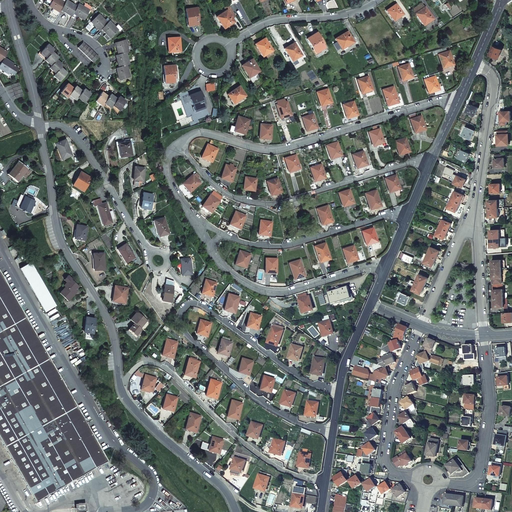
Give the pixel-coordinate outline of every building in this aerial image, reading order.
[(65,3),(59,0),(52,0),(52,2),(50,5),(53,7),(52,9),(53,9),(60,13),(61,11),(62,9),(65,3)] [(77,7),(67,1),(65,3),(62,9),(65,11),(65,12),(72,17),(73,14),(74,13),(77,7)] [(90,10),(79,4),(77,7),(74,13),(78,15),(77,16),(84,20),(90,10)] [(391,8),(386,11),(394,21),(402,15),(399,12),(400,11),(396,4),(391,8)] [(412,9),(423,25),(431,20),(429,16),(430,16),(424,7),(423,8),(420,4),(416,7),(412,9)] [(229,6),(229,5),(224,8),(226,11),(232,19),(236,16),(229,6)] [(197,8),(186,10),(188,27),(198,25),(198,23),(197,21),(199,21),(197,8)] [(226,11),(217,17),(221,23),(220,24),(224,29),(234,23),(233,21),(232,19),(226,11)] [(108,23),(99,14),(92,21),(95,24),(94,25),(99,31),(102,29),(103,28),(108,23)] [(118,30),(110,21),(108,23),(103,28),(106,31),(104,32),(106,34),(110,38),(118,30)] [(341,36),(335,39),(341,48),(347,45),(348,46),(353,42),(347,32),(341,36)] [(311,36),(306,39),(315,53),(325,47),(317,33),(311,36)] [(179,38),(168,39),(169,46),(167,46),(168,53),(180,52),(180,45),(179,38)] [(260,42),(255,45),(263,57),(271,52),(269,48),(270,47),(265,39),(260,42)] [(125,40),(116,43),(117,47),(116,47),(118,55),(126,53),(129,52),(125,40)] [(83,43),(78,48),(93,63),(99,57),(83,43)] [(289,46),(284,49),(292,61),(300,56),(298,53),(299,52),(294,43),(289,46)] [(53,50),(47,45),(40,53),(42,54),(47,58),(52,52),(53,50)] [(502,50),(494,47),(490,55),(494,57),(498,59),(502,50)] [(449,51),(438,55),(442,68),(451,65),(450,63),(450,61),(451,61),(449,51)] [(58,58),(52,52),(47,58),(44,60),(51,66),(56,60),(58,58)] [(118,55),(116,56),(118,60),(116,60),(118,68),(126,66),(129,65),(126,53),(118,55)] [(1,62),(0,64),(0,69),(12,77),(18,69),(14,66),(14,65),(3,59),(1,62)] [(62,66),(56,60),(51,66),(49,68),(55,74),(60,68),(62,66)] [(247,63),(242,66),(245,72),(246,72),(253,83),(260,79),(257,73),(259,72),(252,60),(247,63)] [(409,64),(398,67),(402,81),(406,79),(411,78),(410,74),(411,73),(409,64)] [(118,68),(117,68),(118,72),(116,73),(119,80),(130,78),(126,66),(118,68)] [(175,66),(163,67),(164,83),(175,82),(174,78),(176,78),(176,72),(175,66)] [(67,73),(60,68),(55,74),(53,76),(60,82),(67,73)] [(428,75),(423,77),(428,93),(432,92),(437,91),(435,86),(437,86),(434,76),(428,78),(428,75)] [(368,77),(357,80),(361,93),(366,92),(370,91),(369,87),(371,86),(368,77)] [(18,83),(11,85),(16,98),(23,96),(18,83)] [(73,89),(67,84),(60,93),(67,98),(69,95),(73,89)] [(214,84),(206,85),(208,92),(215,91),(214,84)] [(393,86),(382,90),(387,106),(392,105),(396,103),(395,99),(397,98),(393,86)] [(75,87),(73,89),(69,95),(75,100),(77,98),(82,92),(75,87)] [(232,94),(228,96),(234,104),(245,96),(239,87),(235,90),(231,92),(232,94)] [(91,95),(84,89),(82,92),(77,98),(84,103),(91,95)] [(327,89),(317,92),(321,106),(325,105),(330,103),(328,99),(330,99),(327,89)] [(205,104),(200,92),(189,96),(195,112),(204,108),(203,104),(205,104)] [(108,98),(101,93),(95,101),(102,106),(104,104),(108,98)] [(117,100),(110,95),(108,98),(104,104),(111,109),(112,106),(117,100)] [(126,102),(119,97),(117,100),(112,106),(120,111),(122,107),(125,103),(126,102)] [(287,102),(276,105),(280,119),(285,118),(289,116),(288,112),(290,112),(287,102)] [(353,102),(343,105),(347,118),(351,117),(356,116),(355,111),(356,111),(353,102)] [(479,108),(470,104),(466,112),(475,116),(477,112),(479,108)] [(511,111),(501,112),(501,121),(500,121),(500,123),(500,125),(507,125),(507,121),(511,121),(511,111)] [(313,114),(302,117),(306,131),(311,130),(315,128),(314,124),(316,124),(313,114)] [(420,116),(409,119),(414,133),(423,130),(421,126),(423,125),(420,116)] [(249,120),(238,117),(235,127),(234,131),(239,132),(243,133),(245,129),(246,130),(249,120)] [(272,126),(260,125),(259,139),(269,140),(269,138),(269,135),(271,135),(272,126)] [(372,131),(368,132),(372,146),(377,144),(381,143),(380,139),(382,138),(379,129),(377,130),(375,126),(371,127),(372,131)] [(475,131),(466,127),(462,135),(472,139),(473,135),(475,131)] [(508,135),(498,135),(499,140),(499,145),(509,144),(508,135)] [(405,138),(394,141),(399,155),(403,154),(407,152),(406,148),(408,147),(405,138)] [(123,143),(118,144),(120,158),(135,155),(133,139),(127,140),(122,140),(123,143)] [(65,140),(55,144),(58,152),(61,160),(71,156),(65,140)] [(336,142),(326,146),(330,159),(335,158),(339,156),(338,152),(340,152),(336,142)] [(217,149),(207,145),(201,158),(210,161),(211,159),(212,157),(213,158),(217,149)] [(470,154),(462,150),(458,158),(467,161),(469,158),(470,154)] [(362,151),(352,155),(356,168),(361,167),(365,165),(364,161),(365,161),(362,151)] [(495,163),(496,167),(505,167),(504,158),(503,158),(503,154),(495,155),(496,159),(495,159),(495,163)] [(295,155),(285,158),(289,172),(293,171),(298,169),(297,165),(298,165),(295,155)] [(19,161),(9,175),(17,182),(28,168),(23,165),(19,161)] [(229,166),(225,165),(221,178),(225,180),(230,181),(231,177),(233,178),(236,168),(233,167),(233,165),(230,164),(229,166)] [(321,164),(310,167),(314,181),(319,180),(323,178),(322,174),(324,174),(321,164)] [(144,168),(134,167),(133,174),(133,180),(142,181),(144,168)] [(454,170),(447,167),(444,173),(452,176),(454,170)] [(86,175),(81,172),(78,177),(77,176),(72,185),(83,191),(90,178),(86,175)] [(200,183),(193,175),(182,184),(185,188),(188,191),(192,188),(193,189),(200,183)] [(395,175),(384,178),(389,192),(398,189),(396,185),(398,184),(397,180),(395,175)] [(466,179),(458,176),(454,183),(463,187),(465,183),(466,179)] [(256,179),(245,177),(243,189),(247,190),(252,191),(253,187),(255,187),(256,179)] [(277,178),(266,182),(270,195),(275,194),(280,193),(278,188),(280,188),(277,178)] [(501,183),(491,184),(491,188),(492,193),(501,192),(501,183)] [(349,190),(338,193),(342,207),(347,205),(352,204),(350,200),(352,199),(349,190)] [(376,190),(365,193),(370,210),(374,208),(379,207),(378,202),(379,202),(376,190)] [(464,195),(455,191),(452,199),(461,203),(462,199),(464,195)] [(142,200),(141,208),(150,209),(152,195),(143,193),(142,200)] [(219,201),(210,195),(202,206),(206,209),(209,212),(212,208),(214,209),(219,201)] [(25,196),(19,209),(29,213),(35,201),(30,198),(25,196)] [(98,209),(103,225),(112,223),(111,219),(109,212),(107,207),(106,203),(102,204),(100,199),(92,201),(94,206),(98,205),(99,209),(98,209)] [(461,203),(452,199),(448,207),(457,211),(459,207),(461,203)] [(498,200),(489,200),(489,205),(489,209),(499,208),(498,200)] [(327,206),(316,209),(321,225),(326,224),(330,222),(329,218),(331,217),(327,206)] [(499,208),(489,209),(489,213),(490,217),(495,217),(495,218),(499,218),(499,208)] [(245,216),(235,211),(229,224),(238,228),(239,226),(240,224),(241,225),(245,216)] [(164,218),(154,220),(156,228),(158,236),(168,234),(164,218)] [(452,223),(443,219),(440,227),(449,231),(450,227),(452,223)] [(271,222),(260,220),(258,234),(263,235),(267,236),(268,231),(270,231),(271,222)] [(87,227),(76,225),(75,232),(74,238),(84,240),(87,227)] [(367,230),(362,231),(366,245),(375,242),(374,240),(374,238),(375,238),(373,228),(371,229),(370,226),(366,228),(367,230)] [(449,231),(440,227),(437,235),(445,238),(447,235),(449,231)] [(505,229),(490,230),(491,234),(491,238),(500,238),(505,238),(505,229)] [(500,238),(491,238),(491,243),(491,247),(501,246),(500,238)] [(325,243),(314,247),(319,262),(324,261),(328,259),(327,255),(329,255),(325,243)] [(126,244),(117,249),(125,263),(134,257),(130,250),(126,244)] [(348,247),(342,249),(347,263),(351,261),(356,260),(354,256),(356,255),(353,246),(352,246),(351,244),(347,246),(348,247)] [(440,251),(431,247),(428,255),(437,258),(439,255),(440,251)] [(250,254),(240,251),(235,264),(244,267),(245,265),(246,263),(247,263),(250,254)] [(103,253),(93,254),(94,262),(94,270),(104,270),(103,253)] [(413,257),(405,254),(402,260),(411,263),(413,257)] [(437,258),(428,255),(425,262),(433,266),(435,262),(437,258)] [(190,258),(180,259),(181,267),(181,275),(192,275),(190,258)] [(277,258),(266,258),(265,272),(270,273),(275,273),(275,268),(277,268),(277,258)] [(300,259),(289,263),(294,279),(298,277),(303,276),(302,272),(303,271),(300,259)] [(502,260),(492,260),(492,265),(492,269),(502,268),(502,260)] [(19,268),(44,312),(55,305),(30,262),(19,268)] [(502,268),(492,269),(493,276),(493,283),(508,283),(507,268),(502,268)] [(0,274),(0,438),(35,501),(106,461),(0,274)] [(429,278),(420,274),(416,282),(425,286),(427,282),(429,278)] [(216,282),(205,279),(201,293),(206,294),(210,296),(212,291),(213,292),(216,282)] [(66,287),(60,293),(68,301),(74,294),(72,293),(78,287),(75,283),(72,280),(71,280),(68,283),(67,282),(64,286),(66,287)] [(425,286),(416,282),(413,290),(422,294),(424,290),(425,286)] [(169,285),(165,285),(162,300),(171,302),(173,286),(169,285)] [(128,288),(116,286),(115,293),(114,301),(125,303),(128,288)] [(337,290),(328,292),(332,304),(352,298),(350,292),(348,286),(340,289),(340,287),(336,288),(337,290)] [(503,289),(493,290),(494,294),(494,298),(504,298),(503,289)] [(411,296),(399,291),(395,300),(402,303),(403,302),(408,304),(410,300),(411,296)] [(239,297),(228,294),(223,310),(228,311),(233,312),(234,308),(235,309),(239,297)] [(304,297),(299,299),(303,313),(312,310),(311,306),(313,306),(310,296),(304,297)] [(504,298),(494,298),(494,303),(494,307),(504,307),(504,298)] [(261,314),(250,311),(246,326),(251,328),(255,329),(256,325),(258,325),(261,314)] [(136,312),(129,319),(134,323),(128,329),(132,332),(135,336),(141,329),(139,328),(146,320),(136,312)] [(95,319),(86,317),(83,332),(93,333),(94,326),(95,319)] [(208,332),(211,323),(200,319),(196,333),(201,334),(205,336),(207,331),(208,332)] [(330,319),(319,323),(324,336),(328,335),(333,333),(331,329),(333,329),(330,319)] [(408,329),(400,325),(397,332),(394,339),(398,340),(400,341),(402,336),(404,337),(405,337),(408,329)] [(283,330),(273,327),(268,343),(272,344),(277,345),(278,341),(280,342),(283,330)] [(178,339),(167,336),(162,355),(166,356),(171,357),(172,353),(174,353),(178,339)] [(436,341),(428,338),(426,342),(425,346),(426,347),(433,349),(436,341)] [(232,342),(221,339),(217,353),(222,354),(226,355),(227,351),(229,352),(232,342)] [(398,340),(394,339),(394,341),(394,342),(389,344),(388,345),(385,343),(382,350),(386,352),(392,354),(394,352),(397,350),(401,348),(398,340)] [(303,347),(293,344),(289,358),(293,359),(298,361),(299,356),(301,357),(303,347)] [(473,345),(465,346),(466,358),(476,357),(476,355),(475,354),(474,354),(473,345)] [(497,354),(497,359),(499,359),(507,358),(506,348),(496,349),(497,354)] [(418,361),(416,364),(418,367),(420,368),(424,369),(424,368),(423,363),(430,361),(439,364),(441,357),(434,355),(431,354),(427,353),(422,354),(420,355),(419,356),(419,358),(418,361)] [(395,362),(392,354),(386,356),(384,357),(384,358),(379,360),(380,362),(379,363),(378,365),(386,368),(387,366),(391,364),(395,362)] [(200,359),(190,356),(189,358),(184,374),(188,375),(193,377),(194,373),(196,373),(200,359)] [(326,359),(315,357),(312,374),(317,374),(322,375),(322,371),(324,371),(326,359)] [(252,361),(242,358),(238,372),(243,373),(247,374),(248,370),(250,370),(252,361)] [(386,368),(378,365),(375,363),(374,368),(374,373),(375,372),(378,371),(386,368)] [(369,380),(380,383),(382,379),(380,376),(377,377),(377,376),(370,374),(368,370),(356,366),(353,375),(369,380)] [(386,377),(390,376),(388,373),(390,371),(389,369),(386,368),(378,371),(380,376),(382,379),(386,377)] [(420,368),(412,372),(413,376),(415,380),(419,379),(422,385),(429,382),(426,376),(424,376),(422,373),(424,372),(425,370),(424,369),(420,368)] [(156,377),(145,375),(141,388),(146,390),(150,391),(151,386),(153,387),(156,377)] [(263,375),(259,389),(264,390),(268,392),(270,387),(271,388),(274,378),(263,375)] [(475,375),(465,376),(461,376),(461,385),(475,384),(475,380),(475,375)] [(508,376),(499,377),(499,382),(500,386),(509,385),(508,376)] [(212,379),(210,379),(205,395),(210,396),(214,398),(216,393),(217,394),(221,382),(220,382),(221,379),(212,377),(212,379)] [(380,383),(369,380),(367,385),(372,386),(370,397),(374,398),(382,399),(383,390),(382,390),(381,390),(381,384),(380,383)] [(414,383),(405,386),(407,391),(409,395),(417,391),(414,383)] [(176,395),(168,390),(166,394),(162,408),(168,409),(173,411),(177,397),(176,397),(176,395)] [(296,393),(285,390),(281,404),(286,405),(290,406),(292,402),(293,402),(296,393)] [(476,395),(466,394),(465,403),(465,409),(467,409),(474,410),(475,410),(475,404),(476,400),(476,395)] [(409,397),(402,402),(405,406),(407,409),(407,412),(419,414),(415,404),(409,397)] [(382,399),(374,398),(372,406),(381,408),(381,403),(382,399)] [(242,402),(231,399),(227,416),(231,417),(236,418),(237,414),(239,414),(242,402)] [(310,401),(308,401),(306,415),(311,415),(315,416),(316,412),(318,412),(319,402),(317,402),(318,400),(310,399),(310,401)] [(372,406),(369,406),(368,412),(376,413),(380,414),(381,408),(372,406)] [(511,407),(502,406),(501,414),(506,415),(510,416),(511,407)] [(474,410),(467,409),(466,417),(464,417),(463,426),(472,427),(473,418),(474,410)] [(201,416),(190,412),(185,429),(190,430),(194,431),(196,427),(197,427),(201,416)] [(403,422),(407,427),(419,429),(407,412),(400,417),(403,422)] [(381,420),(376,413),(369,418),(367,425),(363,424),(362,427),(373,428),(374,426),(377,423),(381,420)] [(263,423),(253,420),(248,435),(253,437),(258,438),(259,434),(261,434),(263,425),(263,423)] [(404,427),(397,432),(401,438),(405,443),(412,438),(404,427)] [(379,435),(373,428),(366,433),(365,442),(371,443),(371,440),(375,438),(379,435)] [(504,430),(499,430),(498,435),(497,435),(497,440),(496,444),(498,445),(497,453),(504,454),(507,435),(510,436),(511,432),(508,431),(504,430)] [(210,437),(212,437),(210,444),(202,442),(200,448),(209,450),(217,452),(218,448),(220,449),(223,438),(211,434),(210,437)] [(286,441),(275,438),(271,452),(276,453),(280,455),(282,450),(283,451),(286,441)] [(439,440),(431,438),(428,452),(431,452),(431,455),(433,456),(436,456),(439,440)] [(470,441),(461,440),(460,449),(469,450),(470,445),(471,446),(471,444),(472,443),(470,443),(470,441)] [(371,443),(364,448),(364,452),(359,451),(358,456),(362,456),(362,457),(364,457),(370,458),(370,454),(373,452),(376,450),(371,443)] [(311,453),(300,452),(298,466),(303,467),(307,467),(308,463),(310,463),(311,453)] [(399,456),(404,464),(405,466),(409,463),(413,461),(408,453),(405,455),(403,453),(399,456)] [(234,459),(232,469),(231,472),(235,473),(240,474),(240,471),(241,471),(242,467),(244,467),(246,460),(248,461),(249,458),(236,454),(235,457),(234,459)] [(394,460),(399,467),(401,466),(404,464),(399,456),(394,460)] [(370,458),(364,457),(362,472),(371,473),(372,464),(371,464),(369,464),(370,458)] [(459,458),(455,460),(461,467),(464,465),(459,458)] [(451,461),(447,464),(454,473),(461,467),(455,460),(454,459),(451,461)] [(502,463),(494,462),(493,466),(492,466),(491,470),(490,475),(500,476),(502,463)] [(461,467),(454,473),(450,476),(451,477),(454,477),(459,477),(464,477),(470,472),(464,465),(461,467)] [(260,471),(255,488),(265,490),(266,486),(267,486),(269,480),(271,475),(260,471)] [(343,473),(336,478),(339,483),(338,484),(340,487),(349,481),(350,481),(350,479),(349,477),(348,475),(345,476),(343,473)] [(356,488),(363,483),(358,476),(354,478),(350,481),(356,488)] [(372,479),(365,484),(370,491),(377,486),(375,483),(372,479)] [(383,484),(380,487),(385,494),(392,489),(394,490),(394,489),(390,483),(389,484),(387,482),(383,484)] [(394,489),(394,490),(397,494),(399,497),(407,492),(406,491),(404,488),(402,485),(401,485),(394,489)] [(305,487),(295,486),(292,506),(302,508),(302,503),(304,504),(305,495),(307,486),(305,486),(305,487)] [(392,501),(406,503),(409,492),(406,491),(407,492),(399,497),(397,494),(393,494),(392,501)] [(371,492),(370,502),(376,503),(378,495),(378,493),(371,492)] [(336,501),(334,511),(335,511),(344,511),(345,511),(346,503),(348,497),(337,494),(335,501),(336,501)] [(451,494),(446,494),(445,504),(454,505),(455,495),(451,494)] [(383,504),(385,496),(378,495),(376,503),(383,504)] [(460,496),(455,495),(454,505),(463,506),(464,496),(460,496)] [(481,498),(477,497),(475,508),(484,509),(485,498),(481,498)] [(490,499),(485,498),(484,509),(493,510),(494,499),(490,499)] [(346,503),(345,511),(352,511),(354,505),(346,503)]
